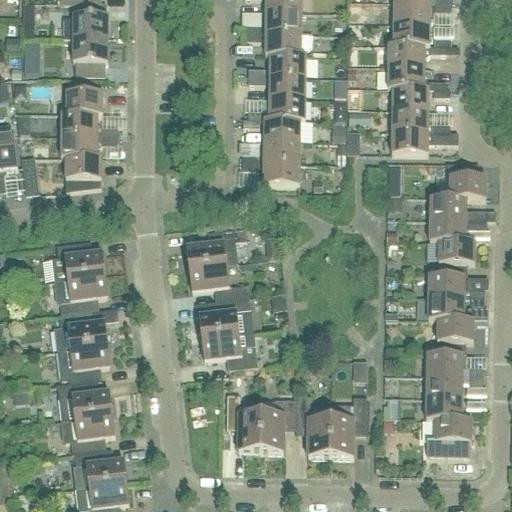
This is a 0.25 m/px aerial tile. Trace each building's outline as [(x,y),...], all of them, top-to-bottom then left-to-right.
[(59,0),(59,10),(76,10),(101,11),(101,10),(101,0),(59,0)] [(265,0),(266,19),(301,20),(301,0),(265,0)] [(393,0),(394,10),(430,10),(429,0),(393,0)] [(435,2),(434,10),(451,10),(451,3),(435,2)] [(108,47),(108,22),(106,22),(106,10),(101,10),(101,11),(76,10),(76,22),(74,22),(73,26),(70,26),(64,32),(64,46),(73,46),(108,47)] [(394,10),(393,31),(429,32),(430,10),(394,10)] [(451,10),(434,10),(434,18),(451,18),(451,10)] [(34,13),(24,13),(23,45),(33,46),(34,13)] [(265,41),(301,41),(301,20),(266,19),(265,41)] [(393,31),(393,52),(393,53),(424,53),(424,54),(429,54),(429,53),(429,32),(393,31)] [(244,33),(244,41),(261,41),(261,33),(244,33)] [(301,63),(301,62),(301,55),(308,55),(311,52),(311,41),(301,41),(265,41),(265,63),(270,63),(301,63)] [(108,47),(73,46),(73,70),(75,70),(75,82),(105,83),(105,71),(107,71),(108,47)] [(446,53),(446,54),(451,54),(451,46),(434,46),(434,53),(446,53)] [(388,52),(388,74),(424,75),(424,54),(424,53),(393,53),(393,52),(388,52)] [(429,54),(429,61),(446,61),(446,54),(446,53),(434,53),(429,53),(429,54)] [(270,63),(270,84),(305,84),(306,62),(301,62),(301,63),(270,63)] [(388,97),(393,97),(393,96),(423,96),(424,75),(388,74),(388,97)] [(269,106),(305,106),(305,84),(270,84),(269,106)] [(67,87),(66,121),(97,122),(97,123),(102,123),(103,100),(98,99),(98,87),(67,87)] [(428,96),(428,97),(433,97),(433,96),(445,97),(445,89),(428,89),(428,96)] [(393,97),(392,117),(428,118),(428,97),(428,96),(423,96),(393,96),(393,97)] [(433,96),(433,97),(433,104),(450,105),(450,97),(445,97),(433,96)] [(300,128),(305,128),(305,106),(269,106),(269,126),(269,127),(300,128)] [(392,117),(392,139),(428,140),(428,139),(428,118),(392,117)] [(259,127),(264,127),(264,126),(264,119),(247,119),(247,127),(259,127)] [(62,121),(61,143),(120,144),(120,136),(102,136),(100,132),(97,132),(97,123),(97,122),(66,121),(62,121)] [(264,127),(264,149),(300,149),(300,128),(269,127),(269,126),(264,126),(264,127)] [(259,135),(259,127),(247,127),(242,127),(242,135),(259,135)] [(0,131),(0,203),(6,203),(4,183),(7,179),(6,177),(17,176),(13,140),(12,134),(8,131),(0,131)] [(428,140),(392,139),(392,161),(427,162),(428,150),(433,150),(436,151),(458,152),(458,140),(449,140),(433,139),(428,139),(428,140)] [(61,165),(66,165),(97,165),(97,164),(97,155),(100,155),(102,151),(120,151),(120,144),(61,143),(61,165)] [(264,149),(264,170),(299,171),(300,149),(264,149)] [(242,162),(242,170),(259,170),(259,163),(242,162)] [(66,165),(65,199),(101,194),(102,164),(97,164),(97,165),(66,165)] [(21,166),(25,193),(37,191),(34,165),(21,166)] [(259,170),(242,170),(242,178),(259,178),(259,170)] [(299,171),(264,170),(263,193),(299,193),(299,171)] [(450,184),(449,205),(449,206),(466,206),(466,207),(485,207),(486,184),(478,184),(479,171),(446,171),(446,183),(450,184)] [(379,175),(369,175),(369,189),(379,189),(379,175)] [(430,227),(485,228),(495,228),(495,218),(466,218),(466,207),(466,206),(449,206),(449,205),(430,204),(430,227)] [(429,249),(439,249),(439,248),(465,249),(465,248),(465,237),(485,237),(485,228),(430,227),(429,249)] [(186,255),(189,277),(227,272),(224,250),(247,248),(245,235),(207,240),(208,252),(186,255)] [(434,270),(434,283),(462,284),(462,283),(462,271),(474,272),(475,249),(465,248),(465,249),(439,248),(439,249),(438,270),(434,270)] [(53,266),(56,288),(105,282),(102,260),(92,261),(90,249),(56,253),(58,265),(53,266)] [(215,309),(219,309),(219,308),(249,305),(248,292),(229,294),(227,272),(189,277),(191,299),(214,296),(215,309)] [(59,309),(61,322),(93,318),(93,319),(99,318),(97,305),(108,304),(105,282),(56,288),(58,310),(59,309)] [(429,283),(428,305),(464,306),(465,283),(462,283),(462,284),(434,283),(429,283)] [(470,297),(470,306),(484,306),(484,297),(470,297)] [(198,323),(201,346),(252,339),(251,317),(249,305),(219,308),(219,309),(221,321),(198,323)] [(428,327),(437,327),(464,327),(464,306),(428,305),(428,327)] [(484,306),(470,306),(470,315),(484,315),(484,306)] [(55,336),(57,358),(108,352),(105,330),(94,331),(93,319),(93,318),(61,322),(59,322),(60,335),(55,336)] [(433,349),(433,361),(433,362),(461,362),(461,350),(473,350),(473,327),(464,327),(437,327),(437,349),(433,349)] [(252,339),(201,346),(204,368),(226,365),(227,377),(258,374),(256,361),(252,339)] [(66,387),(67,392),(98,388),(102,388),(100,375),(110,374),(108,352),(57,358),(62,387),(66,387)] [(427,361),(427,383),(463,384),(463,362),(461,362),(433,362),(433,361),(427,361)] [(469,375),(468,384),(483,384),(483,375),(469,375)] [(427,383),(426,405),(462,406),(463,384),(427,383)] [(483,384),(468,384),(468,393),(482,394),(483,384)] [(67,392),(57,393),(61,428),(112,421),(109,399),(99,400),(98,388),(67,392)] [(238,459),(261,460),(261,421),(239,421),(240,402),(227,402),(226,437),(239,437),(238,459)] [(308,464),(330,465),(331,426),(309,426),(309,403),(296,403),(296,407),(296,438),(295,438),(295,442),(308,442),(308,464)] [(331,426),(330,465),(352,465),(353,443),(365,443),(366,405),(353,404),(353,427),(331,426)] [(426,427),(435,427),(471,427),(471,428),(482,428),(482,418),(462,418),(462,406),(426,405),(426,427)] [(283,438),(295,438),(296,438),(296,407),(274,407),(274,421),(261,421),(261,460),(283,460),(283,438)] [(112,421),(61,428),(63,449),(70,448),(72,461),(74,461),(106,457),(104,445),(115,443),(112,421)] [(427,448),(427,461),(463,462),(464,450),(471,450),(471,428),(471,427),(435,427),(435,449),(427,448)] [(74,461),(75,474),(73,474),(76,496),(126,490),(124,467),(113,469),(112,456),(106,457),(74,461)] [(127,511),(129,511),(126,490),(75,496),(76,511),(127,511)]
